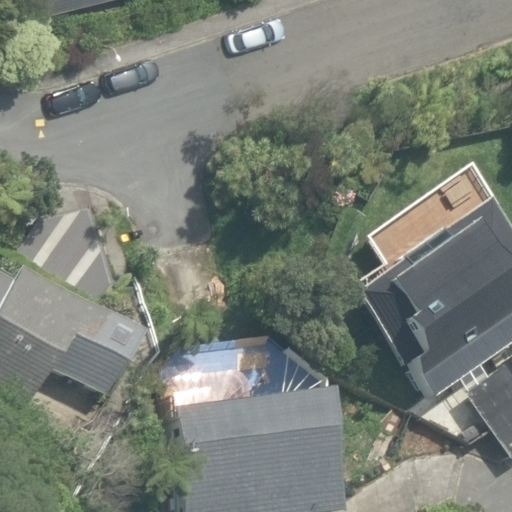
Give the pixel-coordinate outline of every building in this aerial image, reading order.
[(22,0),(26,15),(85,0),(22,0)] [(400,366),(424,400),(511,336),(511,253),(477,204),(431,237),(435,242),(393,272),(388,265),(344,297),(396,369),(400,366)] [(12,253),(101,301),(109,286),(76,211),(29,221),(12,253)] [(0,400),(20,412),(37,382),(78,404),(113,342),(86,327),(89,321),(2,273),(0,277),(0,400)] [(511,353),(455,394),(502,461),(511,453),(511,353)] [(161,413),(173,511),(334,511),(319,392),(161,413)]
